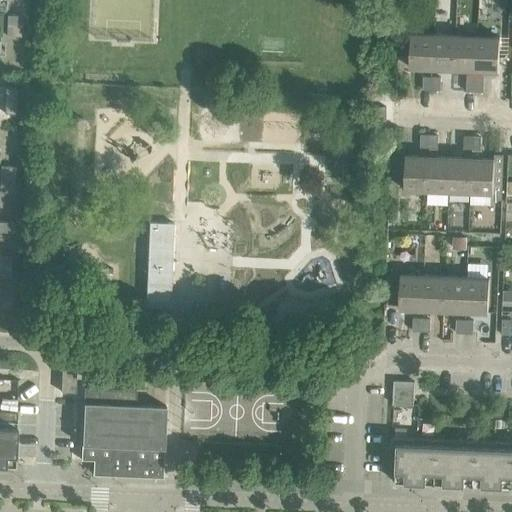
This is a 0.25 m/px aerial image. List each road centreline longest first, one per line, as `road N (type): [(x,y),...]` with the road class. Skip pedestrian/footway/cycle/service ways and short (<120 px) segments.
road 1 (residential): [(352,508),(357,390),(397,373),(511,375)]
road 2 (unclassified): [(352,508),(151,501)]
road 3 (residential): [(43,496),(50,346),(0,344)]
